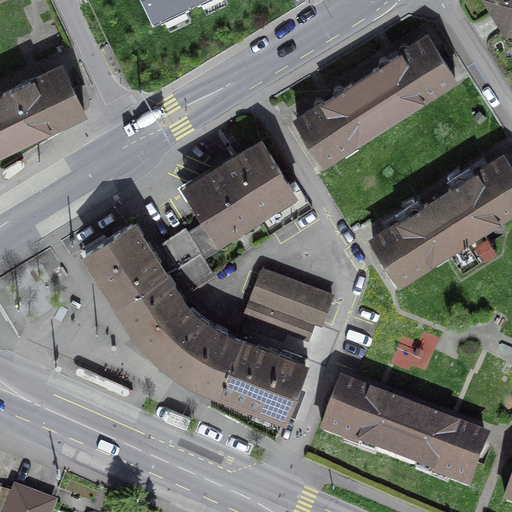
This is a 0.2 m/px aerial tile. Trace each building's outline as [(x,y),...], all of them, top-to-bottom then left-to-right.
[(150,0),(163,26),(217,0),(150,0)] [(511,0),(482,0),(501,40),(511,35),(511,0)] [(289,122),(319,171),(456,89),(426,40),(289,122)] [(0,86),(0,154),(5,152),(86,115),(60,59),(0,86)] [(219,252),(293,207),(256,146),(182,192),(219,252)] [(400,288),(511,218),(511,176),(502,161),(371,242),(400,288)] [(179,300),(128,223),(103,242),(78,261),(124,335),(141,358),(161,377),(192,395),(281,426),(302,375),(216,335),(194,319),(179,300)] [(212,279),(182,232),(156,249),(186,295),(212,279)] [(244,311),(323,337),(335,301),(256,275),(244,311)] [(334,384),(315,433),(468,491),(487,442),(334,384)] [(511,511),(511,478),(500,509),(506,511),(511,511)] [(41,511),(0,494),(0,511),(41,511)]
